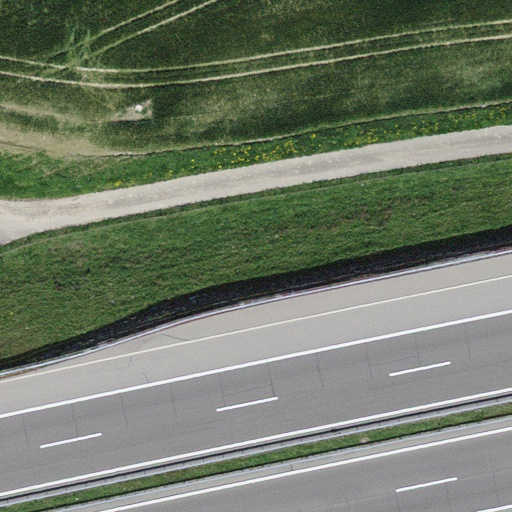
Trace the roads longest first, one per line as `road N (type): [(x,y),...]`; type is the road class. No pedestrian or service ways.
road 1 (motorway): [(511,350),(0,456)]
road 2 (track): [(0,223),(511,138)]
road 3 (motorway): [(294,511),(511,467)]
